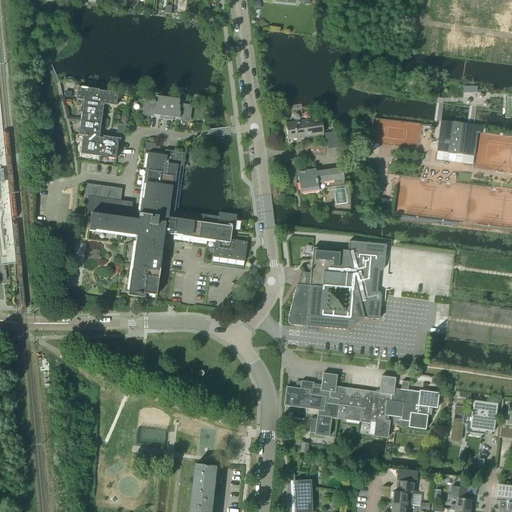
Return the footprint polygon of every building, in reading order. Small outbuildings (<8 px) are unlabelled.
[(81,113),(80,120),(101,123),(103,105),(115,106),(115,105),(113,105),(114,101),(116,101),(118,93),(98,90),(77,87),(76,95),(79,95),(79,100),(77,99),(77,100),(83,101),(82,106),(84,106),(83,113),(81,113)] [(159,119),(165,120),(168,98),(158,96),(157,103),(146,101),(144,114),(156,116),(156,114),(159,115),(159,119)] [(168,98),(165,120),(173,121),(173,117),(176,117),(176,118),(188,120),(190,107),(179,105),(179,99),(168,98)] [(285,124),(287,140),(323,134),(320,118),(285,124)] [(107,158),(115,159),(118,138),(103,136),(103,139),(99,138),(101,123),(80,120),(79,128),(81,129),(80,135),(78,135),(78,136),(83,136),(83,141),(85,142),(84,146),(81,146),(80,154),(101,157),(101,155),(108,156),(107,158)] [(437,151),(449,153),(449,151),(456,152),(455,154),(456,154),(474,156),(476,134),(482,133),(483,130),(483,129),(483,126),(441,121),(441,122),(441,123),(438,143),(437,151)] [(116,134),(124,135),(125,125),(117,124),(117,129),(116,134)] [(327,134),(330,149),(339,148),(336,132),(327,134)] [(120,204),(122,189),(110,188),(104,187),(92,185),(86,184),(85,189),(84,192),(84,197),(87,197),(84,217),(90,218),(88,230),(136,236),(127,296),(144,299),(144,294),(156,296),(163,245),(164,240),(165,232),(173,234),(173,236),(214,242),(212,258),(244,262),(247,242),(233,240),(236,216),(218,213),(217,217),(177,211),(183,169),(185,153),(164,150),(163,156),(148,154),(145,171),(145,173),(143,189),(142,191),(141,201),(139,211),(131,210),(132,203),(123,202),(123,204),(120,204)] [(315,170),(298,172),(301,193),(319,190),(318,182),(343,179),(342,169),(315,172),(315,170)] [(376,199),(374,209),(386,211),(387,201),(376,199)] [(296,287),(288,320),(288,321),(288,322),(288,323),(289,324),(290,325),(291,325),(292,326),(293,326),(304,327),(318,328),(347,330),(364,319),(364,318),(379,320),(380,306),(381,297),(381,296),(381,295),(380,294),(379,293),(378,292),(377,292),(379,272),(380,272),(381,271),(382,271),(383,270),(383,269),(384,268),(384,267),(385,258),(386,245),(349,242),(348,251),(313,248),(312,261),(311,265),(311,274),(310,275),(309,275),(309,273),(303,273),(302,285),(297,285),(296,285),(296,287)] [(283,406),(285,407),(290,407),(306,409),(307,410),(317,411),(316,416),(316,419),(312,418),(311,418),(309,433),(310,433),(314,433),(314,435),(328,437),(331,419),(337,420),(340,399),(333,398),(334,387),(335,388),(335,384),(336,376),(322,374),(320,386),(312,385),(313,384),(300,383),(299,390),(292,389),(286,388),(283,406)] [(380,382),(378,393),(387,395),(384,415),(387,416),(390,417),(401,418),(403,405),(398,404),(400,391),(393,390),(395,379),(380,377),(380,382)] [(334,387),(333,398),(340,399),(337,420),(359,423),(363,391),(351,390),(349,389),(335,388),(334,387)] [(363,391),(359,423),(370,424),(370,423),(375,424),(373,437),(386,439),(387,432),(388,425),(390,417),(387,416),(384,415),(387,395),(378,393),(375,393),(363,391)] [(400,391),(398,404),(403,405),(401,418),(400,421),(408,422),(408,428),(425,431),(428,409),(436,410),(438,394),(419,392),(419,393),(400,391)] [(453,419),(450,439),(460,440),(463,424),(467,424),(466,433),(485,435),(485,432),(493,433),(497,408),(497,405),(473,402),(471,413),(469,412),(464,412),(465,408),(455,407),(454,414),(462,415),(461,420),(453,419)] [(511,440),(511,409),(508,409),(506,424),(500,424),(498,438),(511,440)] [(195,465),(191,499),(211,501),(212,488),(213,487),(214,487),(214,481),(213,481),(213,480),(215,468),(215,467),(213,467),(207,467),(207,466),(195,465)] [(398,469),(397,481),(416,483),(418,471),(398,469)] [(283,511),(312,511),(311,481),(295,481),(295,472),(290,471),(283,511)] [(393,492),(391,504),(406,506),(406,505),(412,506),(413,495),(415,495),(415,492),(416,483),(397,481),(395,492),(393,492)] [(450,493),(449,498),(455,499),(454,510),(469,511),(470,500),(464,499),(464,495),(465,488),(465,486),(453,485),(453,487),(452,487),(451,486),(450,493)] [(191,499),(189,511),(209,511),(211,501),(191,499)]
